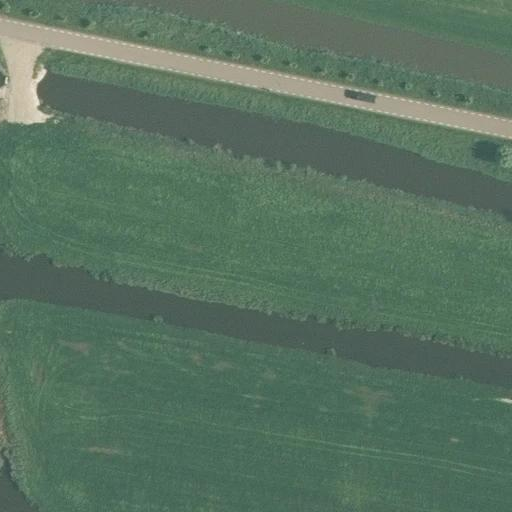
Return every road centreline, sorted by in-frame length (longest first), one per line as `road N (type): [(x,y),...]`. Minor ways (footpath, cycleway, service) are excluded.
road 1 (tertiary): [(0,30),(511,133)]
road 2 (track): [(24,317),(35,250),(26,35)]
